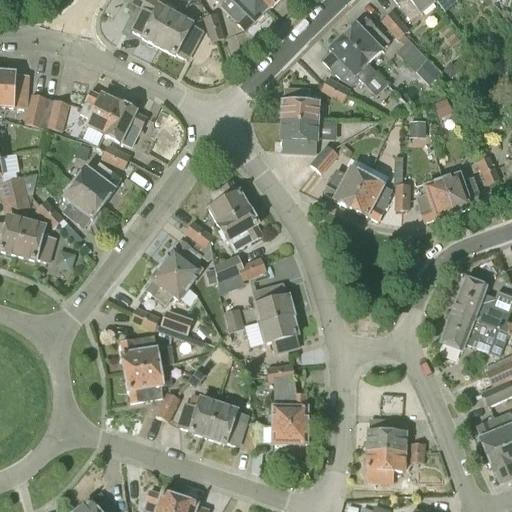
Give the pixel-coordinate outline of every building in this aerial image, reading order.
[(176,19),(177,18),(159,9),(161,6),(149,0),(134,0),(132,7),(144,13),(132,35),(142,40),(142,41),(160,50),(176,19)] [(254,27),(267,13),(253,0),(230,0),(221,10),(246,33),(253,26),(254,27)] [(253,0),(267,13),(280,0),(253,0)] [(420,19),(436,6),(430,0),(391,0),(412,24),(419,18),(420,19)] [(390,34),(400,25),(391,15),(382,24),(390,34)] [(194,27),(177,18),(160,50),(175,58),(176,58),(186,63),(201,35),(192,30),(194,27)] [(208,35),(220,31),(216,18),(203,22),(208,35)] [(342,42),(376,76),(376,75),(368,67),(383,54),(382,53),(390,46),(365,21),(357,29),(356,28),(342,42)] [(399,43),(404,38),(409,34),(400,25),(390,34),(399,43)] [(220,31),(208,35),(211,46),(224,42),(220,31)] [(404,38),(399,43),(404,48),(396,56),(413,74),(426,62),(404,38)] [(363,88),(376,76),(342,42),(329,55),(330,56),(322,64),(340,82),(347,75),(354,83),(356,81),(363,88)] [(430,88),(442,77),(428,63),(416,75),(430,88)] [(452,65),(444,72),(451,80),(459,73),(452,65)] [(0,111),(14,113),(14,103),(26,104),(27,79),(14,78),(15,77),(0,75),(0,111)] [(331,100),(338,87),(327,82),(320,94),(331,100)] [(338,87),(331,100),(343,106),(350,94),(338,87)] [(103,140),(120,106),(102,97),(101,99),(91,94),(80,118),(89,122),(85,131),(103,140)] [(292,126),(319,126),(320,105),(309,105),(310,95),(284,94),(284,105),(282,105),(281,126),(292,126)] [(46,110),(48,103),(31,98),(24,126),(49,132),(51,125),(56,126),(59,113),(46,110)] [(445,101),(432,107),(438,120),(451,114),(445,101)] [(51,125),(49,132),(62,136),(69,108),(48,103),(46,110),(59,113),(56,126),(51,125)] [(120,106),(103,140),(121,149),(126,139),(135,143),(146,120),(135,115),(136,114),(120,106)] [(425,141),(425,124),(409,124),(409,140),(425,141)] [(292,126),(281,126),(280,144),(282,144),(282,155),(307,156),(308,146),(318,146),(319,126),(292,126)] [(85,164),(89,152),(78,148),(74,160),(85,164)] [(317,158),(329,168),(338,158),(326,148),(317,158)] [(113,168),(119,155),(106,149),(100,162),(113,168)] [(119,155),(113,168),(124,173),(130,160),(119,155)] [(321,178),(329,168),(317,158),(309,167),(321,178)] [(394,188),(402,188),(402,160),(394,160),(394,188)] [(482,178),(495,172),(489,160),(476,166),(482,178)] [(73,186),(103,208),(114,193),(113,192),(120,183),(99,167),(93,175),(85,170),(73,186)] [(366,182),(367,179),(349,170),(345,178),(336,173),(329,186),(328,186),(323,197),(334,203),(351,212),(366,182)] [(495,172),(482,178),(487,190),(500,184),(495,172)] [(441,183),(453,217),(472,211),(471,209),(482,205),(479,196),(473,181),(464,185),(461,176),(441,183)] [(12,201),(32,196),(35,178),(23,181),(1,187),(0,187),(0,200),(1,204),(12,201)] [(366,182),(351,212),(377,226),(383,214),(393,196),(384,191),(385,189),(367,179),(366,182)] [(436,223),(453,217),(441,183),(422,190),(426,198),(415,202),(420,217),(425,226),(435,222),(436,223)] [(218,230),(250,211),(241,194),(238,196),(233,185),(210,198),(215,207),(207,212),(217,232),(218,230)] [(92,224),(103,208),(73,186),(61,202),(68,208),(62,216),(84,232),(91,223),(92,224)] [(409,188),(402,188),(394,188),(394,202),(409,201),(409,188)] [(4,217),(29,210),(32,196),(12,201),(1,204),(4,217)] [(409,214),(409,201),(394,202),(394,213),(409,214)] [(46,203),(36,213),(34,214),(42,223),(43,221),(53,213),(54,212),(46,203)] [(218,230),(217,232),(226,248),(229,247),(233,255),(262,238),(256,228),(259,227),(250,211),(218,230)] [(53,213),(43,221),(42,223),(52,233),(58,228),(64,222),(54,212),(53,213)] [(17,251),(25,223),(7,218),(4,228),(0,226),(0,255),(15,259),(17,251)] [(17,251),(15,259),(35,265),(35,263),(46,266),(53,241),(43,238),(46,229),(25,223),(17,251)] [(195,244),(203,233),(192,225),(185,236),(195,244)] [(189,290),(190,291),(203,273),(195,268),(202,259),(208,265),(212,259),(209,246),(212,240),(203,233),(195,244),(197,245),(191,253),(180,245),(174,253),(172,253),(161,269),(189,290)] [(70,274),(75,257),(58,252),(53,269),(70,274)] [(255,278),(250,266),(242,270),(237,259),(213,269),(214,272),(217,285),(217,287),(240,278),(242,284),(255,278)] [(250,266),(255,278),(266,274),(261,262),(250,266)] [(179,306),(190,291),(189,290),(161,269),(150,283),(151,284),(145,293),(166,308),(171,301),(179,306)] [(209,287),(217,285),(214,272),(206,274),(209,287)] [(453,313),(485,327),(497,332),(504,316),(492,311),(496,301),(483,296),(485,290),(465,282),(453,313)] [(268,323),(293,318),(288,299),(287,300),(284,288),(252,297),(255,307),(253,308),(257,325),(256,325),(256,326),(268,323)] [(244,330),(239,311),(223,315),(228,334),(244,330)] [(142,329),(147,317),(136,312),(130,324),(142,329)] [(485,327),(453,313),(441,346),(461,354),(464,347),(499,360),(508,337),(497,332),(485,327)] [(187,338),(192,323),(166,314),(160,330),(187,338)] [(147,317),(142,329),(153,334),(159,322),(147,317)] [(268,323),(256,326),(263,349),(271,347),(274,356),(298,350),(295,339),(298,339),(293,321),(294,321),(293,318),(268,323)] [(511,327),(505,324),(501,333),(511,337),(511,327)] [(207,337),(201,330),(196,334),(202,341),(207,337)] [(161,370),(174,368),(170,348),(155,351),(153,341),(120,346),(122,358),(121,358),(124,377),(159,371),(161,370)] [(511,356),(506,359),(508,365),(486,374),(492,390),(511,381),(511,356)] [(159,371),(124,377),(127,395),(128,395),(130,406),(163,400),(161,391),(164,390),(171,389),(169,372),(174,371),(174,368),(161,370),(159,371)] [(270,429),(307,429),(307,409),(305,409),(305,399),(294,399),(294,368),(279,370),(281,384),(268,385),(268,387),(280,385),(280,399),(270,399),(270,423),(270,429)] [(266,372),(268,385),(281,384),(279,370),(266,372)] [(195,390),(205,378),(197,371),(186,384),(195,390)] [(488,410),(511,399),(511,392),(509,385),(482,396),(488,410)] [(173,414),(172,416),(173,416),(179,402),(167,396),(162,408),(173,414)] [(196,410),(187,406),(182,420),(178,430),(189,434),(189,436),(206,441),(215,414),(218,406),(199,399),(196,410)] [(215,414),(206,441),(225,448),(225,446),(235,450),(243,426),(235,423),(238,412),(218,406),(215,414)] [(168,425),(172,416),(173,414),(162,408),(156,419),(168,425)] [(477,429),(481,440),(479,441),(486,458),(511,447),(511,425),(508,416),(477,429)] [(367,455),(403,456),(404,437),(394,436),(395,424),(369,423),(369,435),(368,435),(367,455)] [(261,440),(262,429),(250,426),(248,438),(261,440)] [(261,440),(248,438),(246,451),(260,453),(263,429),(262,429),(261,440)] [(307,448),(307,429),(270,429),(272,448),(280,448),(280,460),(305,460),(305,448),(307,448)] [(410,457),(423,458),(424,447),(410,446),(410,457)] [(511,447),(486,458),(493,475),(495,474),(499,485),(511,480),(511,447)] [(402,477),(403,456),(367,455),(366,473),(368,473),(367,484),(394,486),(394,476),(402,477)] [(423,466),(423,458),(410,457),(409,465),(423,466)] [(374,500),(439,498),(438,490),(374,493),(374,500)] [(175,511),(179,502),(161,496),(161,497),(150,494),(144,511),(175,511)] [(110,511),(98,497),(89,505),(88,503),(77,511),(110,511)] [(175,511),(206,511),(197,509),(197,508),(179,502),(175,511)]
